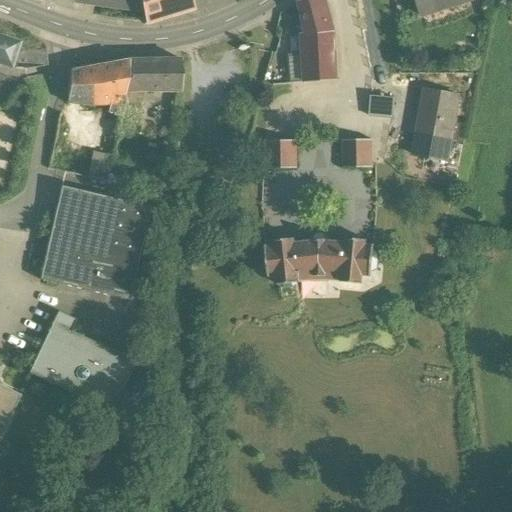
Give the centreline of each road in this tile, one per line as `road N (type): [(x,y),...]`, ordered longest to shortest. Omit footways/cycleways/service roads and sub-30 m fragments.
road 1 (residential): [(0,208),(28,202),(69,29)]
road 2 (secondary): [(69,29),(159,40),(217,27),(266,0)]
